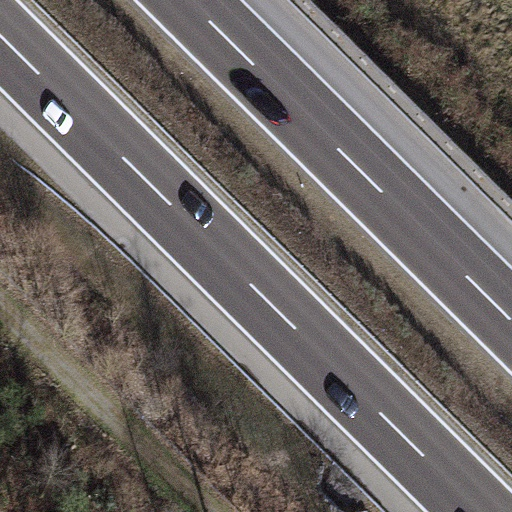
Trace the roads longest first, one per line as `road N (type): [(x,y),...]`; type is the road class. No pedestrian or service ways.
road 1 (motorway): [(0,34),(480,511)]
road 2 (motorway): [(511,320),(189,0)]
